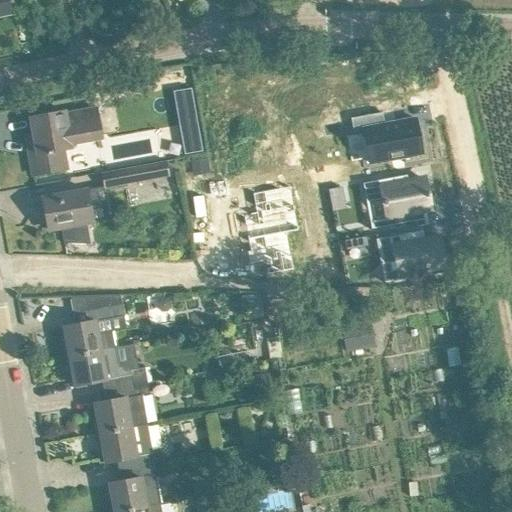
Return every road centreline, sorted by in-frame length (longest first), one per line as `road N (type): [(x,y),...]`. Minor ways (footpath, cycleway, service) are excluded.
road 1 (tertiary): [(0,79),(247,30),(511,31)]
road 2 (residential): [(0,267),(59,261),(195,272),(212,262),(222,240),(215,146)]
road 3 (track): [(440,29),(511,353)]
road 4 (residential): [(30,511),(0,349)]
